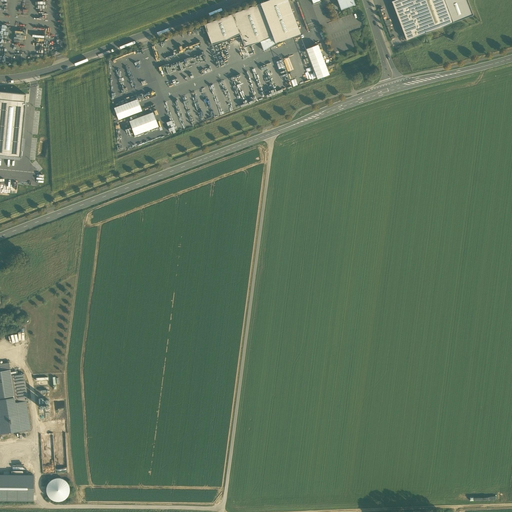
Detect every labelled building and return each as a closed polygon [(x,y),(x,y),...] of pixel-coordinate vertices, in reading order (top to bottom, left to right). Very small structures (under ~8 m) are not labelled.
[(260,42),(263,51),(276,44),(275,43),(300,34),(287,0),(269,0),(204,25),(212,45),(240,34),(245,47),(260,42)] [(353,0),(338,0),(337,0),(341,10),(355,5),(353,0)] [(396,0),(392,2),(397,17),(416,9),(412,0),(396,0)] [(412,0),(416,9),(397,17),(406,40),(453,23),(444,0),(412,0)] [(444,0),(453,23),(473,15),(467,0),(444,0)] [(306,49),(317,79),(329,75),(318,45),(306,49)] [(26,95),(0,92),(0,99),(25,102),(26,95)] [(0,99),(0,155),(20,157),(21,151),(22,138),(25,102),(0,99)] [(114,108),(118,120),(142,111),(137,99),(114,108)] [(153,112),(129,121),(134,135),(158,126),(153,112)] [(0,185),(0,191),(16,193),(16,187),(0,185)] [(0,400),(14,398),(11,376),(10,373),(9,363),(0,364),(0,400)] [(24,374),(16,375),(11,376),(14,398),(15,403),(26,401),(28,401),(24,374)] [(14,398),(0,400),(0,433),(30,429),(26,401),(15,403),(14,398)] [(55,415),(55,423),(64,423),(64,415),(55,415)] [(33,475),(0,474),(0,500),(33,501),(33,475)] [(68,494),(69,490),(69,486),(66,482),(62,479),(58,478),(54,479),(50,481),(47,485),(46,489),(47,494),(49,498),(53,500),(57,501),(62,501),(66,498),(68,494)]
